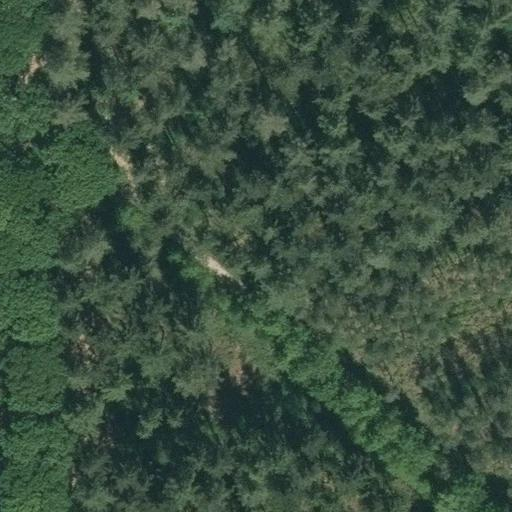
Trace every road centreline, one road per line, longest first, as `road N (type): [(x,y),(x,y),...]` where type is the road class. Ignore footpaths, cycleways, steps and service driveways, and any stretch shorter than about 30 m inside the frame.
road 1 (track): [(0,104),(118,184),(489,511)]
road 2 (unclassified): [(48,511),(0,27)]
road 3 (track): [(511,233),(376,269),(237,289)]
